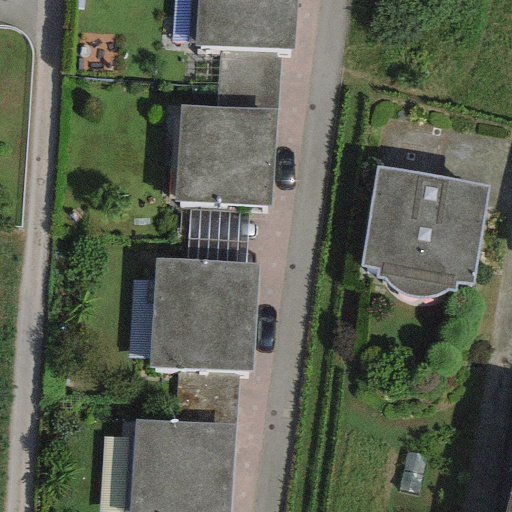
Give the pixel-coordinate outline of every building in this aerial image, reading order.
[(294,0),(195,0),(192,44),(290,52),(294,0)] [(275,112),(177,107),(172,201),(267,206),(275,112)] [(488,187),(374,167),(358,266),(375,268),(374,277),(383,279),(385,283),(392,288),(399,293),(408,296),(415,298),(426,297),(433,296),(440,293),(444,287),(454,289),(455,282),(471,285),(488,187)] [(254,263),(152,258),(146,366),(249,371),(254,263)] [(228,511),(232,423),(131,418),(126,511),(228,511)] [(511,511),(511,473),(501,511),(511,511)]
